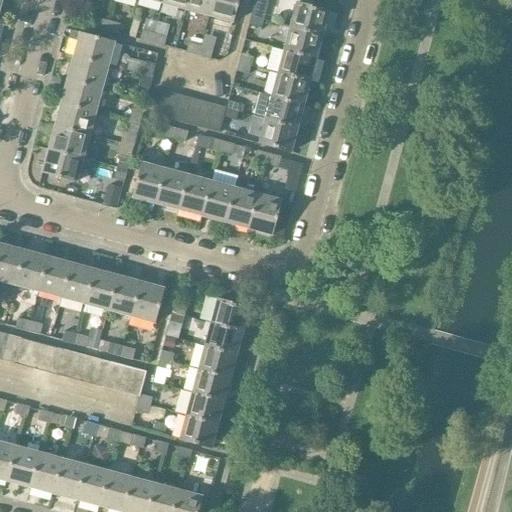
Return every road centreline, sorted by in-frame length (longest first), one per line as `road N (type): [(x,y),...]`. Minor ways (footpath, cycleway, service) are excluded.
road 1 (residential): [(264,271),(301,249),(365,0)]
road 2 (residential): [(264,271),(0,200)]
road 3 (residential): [(0,177),(48,0)]
